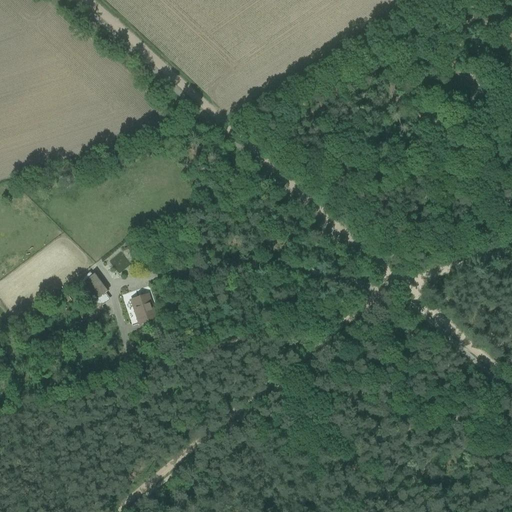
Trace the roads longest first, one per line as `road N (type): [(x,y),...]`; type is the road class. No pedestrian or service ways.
road 1 (track): [(397,281),(86,0)]
road 2 (track): [(395,290),(357,292),(320,313),(0,418)]
road 3 (track): [(115,511),(397,281)]
road 4 (unknown): [(380,289),(366,279),(244,260),(147,270)]
road 5 (track): [(511,385),(397,281)]
road 6 (track): [(511,247),(397,281)]
